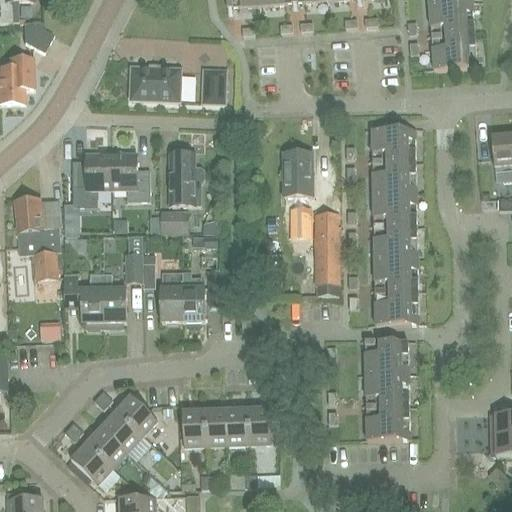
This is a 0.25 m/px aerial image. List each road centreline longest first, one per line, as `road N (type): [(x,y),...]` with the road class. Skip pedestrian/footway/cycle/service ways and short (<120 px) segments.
road 1 (residential): [(26,452),(96,377),(198,367),(223,349),(260,347),(273,337),(440,335)]
road 2 (residential): [(48,118),(246,126),(246,106),(444,104)]
road 3 (residential): [(441,410),(478,409),(503,383),(500,235),(488,224),(452,224)]
road 4 (residential): [(441,410),(442,470),(294,473)]
road 5 (residential): [(452,224),(462,254),(463,335),(440,335)]
road 6 (residential): [(48,118),(113,0)]
road 7 (residential): [(444,104),(452,224)]
